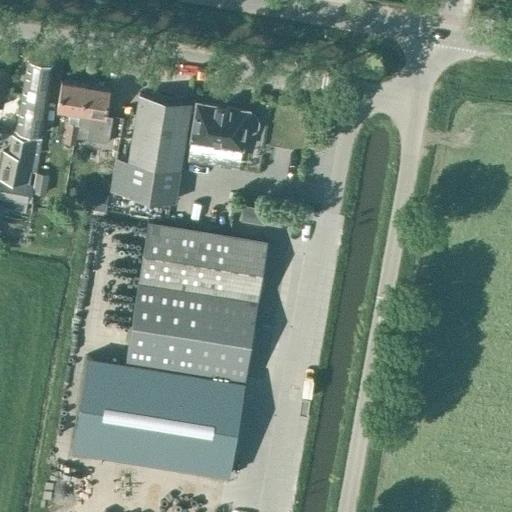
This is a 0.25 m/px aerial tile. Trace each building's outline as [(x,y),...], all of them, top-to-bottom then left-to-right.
[(54,64),(27,60),(15,130),(41,134),(54,64)] [(9,71),(0,69),(0,106),(3,107),(9,71)] [(79,125),(85,84),(61,80),(56,109),(70,111),(68,122),(66,122),(63,142),(75,144),(78,125),(79,125)] [(106,115),(110,88),(85,84),(79,125),(89,127),(87,139),(108,142),(112,116),(106,115)] [(111,190),(174,200),(190,101),(139,92),(129,159),(116,157),(111,190)] [(196,101),(189,140),(241,149),(244,131),(249,131),(254,130),(257,126),(258,121),(256,117),(252,114),(248,113),(248,110),(196,101)] [(41,139),(22,136),(11,134),(8,151),(0,150),(0,206),(8,207),(7,216),(21,218),(22,211),(24,212),(26,200),(32,201),(33,201),(31,200),(34,184),(29,184),(31,171),(36,172),(41,139)] [(93,155),(89,179),(106,182),(110,158),(93,155)] [(31,200),(33,201),(44,202),(49,174),(36,172),(34,184),(31,200)] [(98,192),(95,209),(105,211),(108,194),(98,192)] [(264,223),(265,215),(266,206),(243,203),(240,219),(264,223)] [(244,380),(257,299),(267,241),(147,222),(138,279),(125,361),(244,380)] [(72,448),(229,473),(244,380),(125,361),(87,355),(72,448)] [(105,509),(131,510),(132,500),(106,499),(105,509)]
